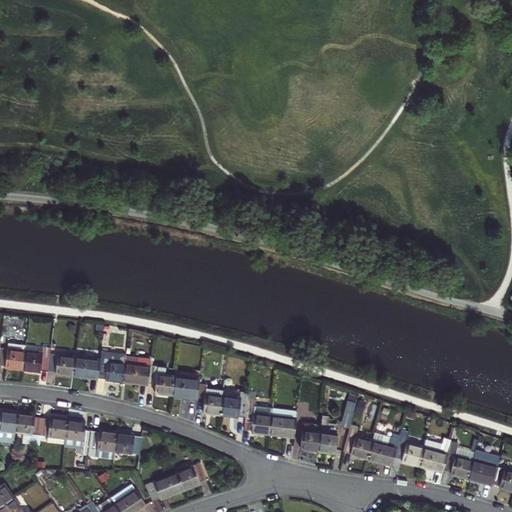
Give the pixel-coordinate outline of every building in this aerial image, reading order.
[(6,368),(24,370),(27,351),(9,349),(10,344),(3,343),(2,349),(0,364),(0,365),(7,366),(6,368)] [(27,346),(27,351),(44,354),(45,347),(28,346),(27,346)] [(44,354),(27,351),(24,370),(41,372),(41,370),(49,372),(52,355),(52,348),(45,347),(44,354)] [(77,352),(77,357),(101,360),(102,355),(77,352)] [(102,355),(101,360),(99,377),(106,378),(106,379),(124,382),(126,363),(127,357),(127,356),(102,353),(102,355)] [(56,374),(74,376),(77,357),(52,355),(49,372),(57,372),(56,374)] [(101,360),(77,357),(74,376),(99,379),(99,377),(101,360)] [(127,357),(126,363),(124,382),(148,385),(150,368),(150,366),(151,360),(127,357)] [(150,367),(150,368),(148,385),(155,386),(154,393),(171,396),(174,376),(166,375),(167,369),(150,367)] [(198,379),(174,376),(171,396),(196,399),(198,383),(198,379)] [(202,412),(219,414),(222,395),(222,390),(204,388),(205,384),(198,383),(196,399),(203,399),(202,412)] [(244,418),(247,398),(248,392),(222,390),(222,395),(219,414),(244,418)] [(351,428),(356,395),(347,394),(343,427),(351,428)] [(254,399),(247,398),(244,418),(243,430),(250,431),(250,433),(267,435),(270,408),(253,406),(254,399)] [(292,438),(295,412),(270,408),(267,435),(292,438)] [(14,430),(16,412),(0,410),(0,438),(13,441),(14,430)] [(14,430),(32,433),(30,443),(38,444),(39,434),(41,417),(34,416),(34,414),(16,412),(14,430)] [(47,435),(65,437),(67,418),(49,416),(49,417),(41,417),(39,434),(47,435)] [(64,444),(90,447),(92,430),(85,429),(85,421),(67,418),(65,437),(64,444)] [(114,457),(114,450),(117,431),(100,429),(100,431),(92,430),(90,447),(89,454),(114,457)] [(14,430),(13,441),(30,443),(32,433),(14,430)] [(298,448),(317,450),(318,432),(300,430),(298,448)] [(114,450),(141,454),(143,436),(135,435),(135,433),(117,431),(114,450)] [(398,461),(414,465),(420,446),(403,441),(405,433),(398,431),(395,441),(391,457),(398,459),(398,461)] [(335,434),(318,432),(317,450),(333,452),(335,434)] [(348,454),(365,459),(369,441),(344,434),(341,451),(348,453),(348,454)] [(47,435),(46,442),(64,444),(65,437),(47,435)] [(371,435),(369,441),(365,459),(389,465),(391,457),(395,441),(371,435)] [(438,445),(421,441),(420,446),(414,465),(439,471),(440,470),(446,447),(447,441),(440,439),(438,445)] [(447,474),(463,478),(468,458),(452,454),(454,446),(455,443),(447,441),(440,470),(447,472),(447,474)] [(454,446),(452,454),(468,458),(470,450),(454,446)] [(480,480),(489,483),(494,465),(468,458),(463,478),(480,482),(480,480)] [(204,464),(181,473),(187,490),(203,484),(202,483),(210,479),(204,464)] [(495,486),(511,492),(511,490),(511,471),(494,465),(489,483),(495,485),(495,486)] [(157,484),(148,488),(155,501),(161,498),(162,500),(187,490),(181,473),(157,482),(157,484)] [(0,507),(15,498),(4,483),(0,485),(0,507)] [(113,496),(117,502),(123,511),(136,511),(148,505),(133,483),(113,496)] [(123,511),(117,502),(113,496),(97,507),(93,501),(87,505),(90,509),(91,511),(123,511)] [(24,511),(15,498),(0,507),(0,510),(1,511),(24,511)]
